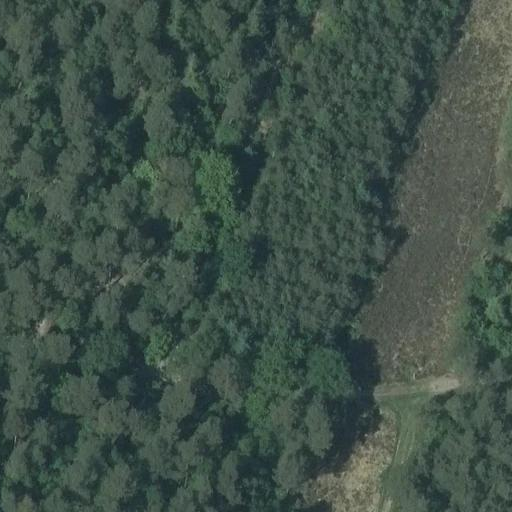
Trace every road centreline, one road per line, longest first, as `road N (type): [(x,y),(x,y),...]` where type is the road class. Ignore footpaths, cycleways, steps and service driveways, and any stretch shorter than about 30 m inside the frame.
road 1 (track): [(511,370),(239,394),(159,380)]
road 2 (track): [(217,211),(299,0)]
road 3 (track): [(154,375),(217,211)]
road 4 (track): [(159,380),(0,335)]
road 5 (track): [(368,511),(406,382)]
